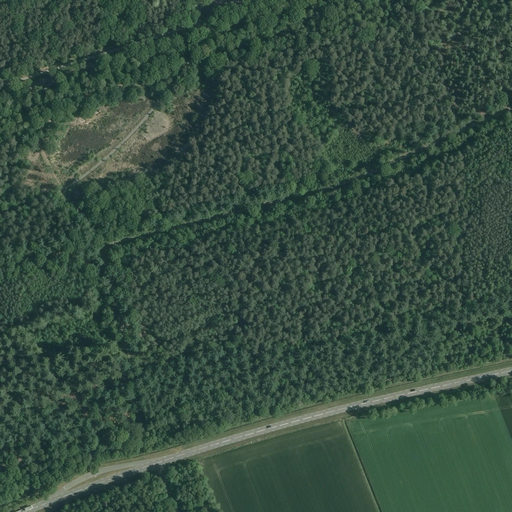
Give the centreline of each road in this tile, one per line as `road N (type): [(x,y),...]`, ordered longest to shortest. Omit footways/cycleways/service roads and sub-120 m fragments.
road 1 (track): [(0,473),(147,447),(105,245),(331,188),(511,108)]
road 2 (primary): [(25,511),(210,446),(511,371)]
road 3 (tertiary): [(0,96),(198,32)]
